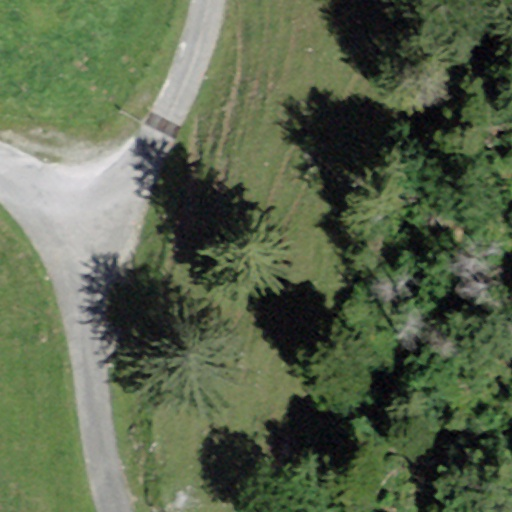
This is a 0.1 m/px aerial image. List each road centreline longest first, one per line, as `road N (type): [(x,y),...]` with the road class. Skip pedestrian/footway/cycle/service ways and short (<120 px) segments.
road 1 (unclassified): [(78,195),(101,511)]
road 2 (residential): [(78,195),(113,185),(150,147),(190,56),(204,0)]
